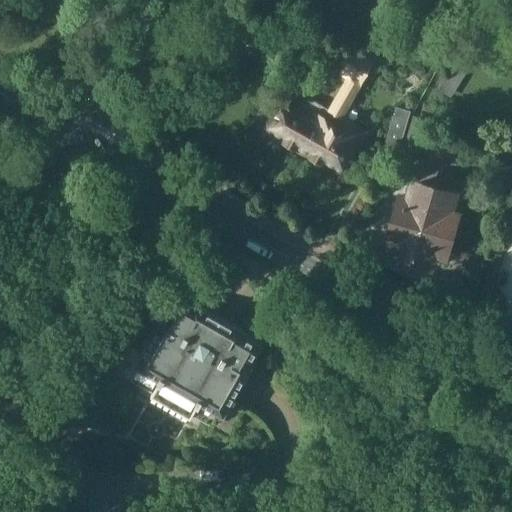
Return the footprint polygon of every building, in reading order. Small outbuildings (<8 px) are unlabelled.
[(216,12),(212,13),(210,17),(211,21),(214,23),(218,22),(220,18),(220,14),(216,12)] [(309,147),(316,134),(325,134),(328,127),(331,128),(334,123),(338,125),(343,116),(344,117),(361,85),(376,59),(352,46),(338,69),(350,77),(331,109),(313,98),(305,113),(278,97),(277,98),(280,100),(271,116),(265,118),(265,123),(266,128),(269,133),(276,131),(286,137),(285,140),(285,142),(294,147),(297,146),(299,142),(309,147)] [(471,66),(459,59),(441,90),(452,97),(471,66)] [(396,107),(387,141),(400,150),(410,110),(396,107)] [(316,134),(309,147),(313,150),(311,155),(312,157),(321,162),(323,161),(324,159),(334,165),(335,170),(341,171),(346,169),(351,166),(350,163),(368,131),(344,117),(343,116),(338,125),(334,123),(331,128),(328,127),(325,134),(316,134)] [(437,134),(432,154),(452,160),(458,139),(437,134)] [(409,205),(403,203),(394,235),(399,237),(396,247),(404,250),(403,254),(423,260),(424,256),(433,258),(436,248),(441,249),(450,217),(446,216),(452,195),(443,193),(445,188),(424,182),(422,187),(414,185),(409,205)] [(214,427),(221,414),(223,415),(252,365),(249,364),(260,345),(245,336),(246,333),(215,316),(195,304),(194,307),(178,298),(167,317),(165,316),(136,366),(138,367),(131,380),(153,392),(151,394),(191,417),(192,414),(214,427)]
